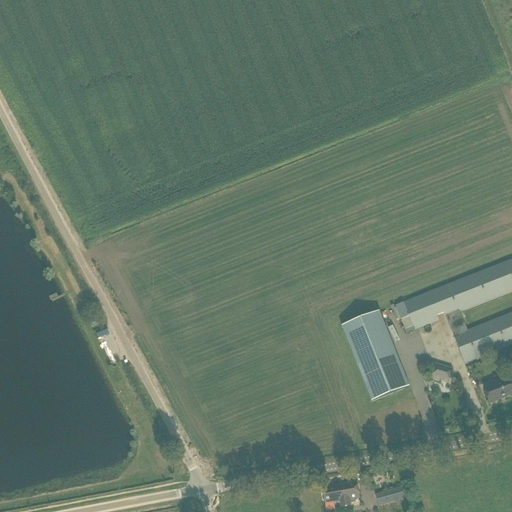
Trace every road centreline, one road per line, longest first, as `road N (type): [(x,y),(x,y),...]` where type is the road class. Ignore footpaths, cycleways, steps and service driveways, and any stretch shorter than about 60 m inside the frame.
road 1 (unclassified): [(202,489),(0,108)]
road 2 (unclassified): [(202,489),(511,434)]
road 3 (unclassified): [(83,511),(202,489)]
